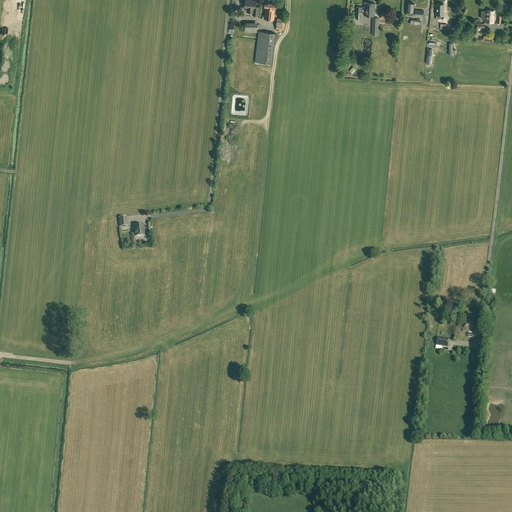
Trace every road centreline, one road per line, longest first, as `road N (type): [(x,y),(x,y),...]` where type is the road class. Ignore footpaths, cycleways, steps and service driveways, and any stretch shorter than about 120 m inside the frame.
road 1 (track): [(511,67),(483,309)]
road 2 (track): [(240,121),(266,122),(289,0)]
road 3 (track): [(252,255),(266,122)]
